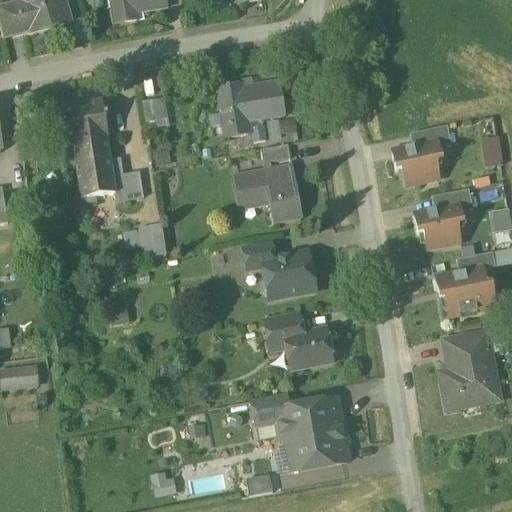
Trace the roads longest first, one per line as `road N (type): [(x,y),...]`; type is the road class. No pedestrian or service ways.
road 1 (residential): [(319,27),(334,51),(351,123),(416,511)]
road 2 (residential): [(0,83),(298,21),(319,27)]
